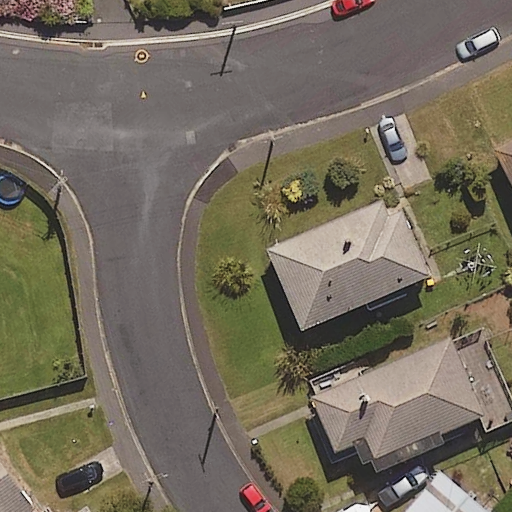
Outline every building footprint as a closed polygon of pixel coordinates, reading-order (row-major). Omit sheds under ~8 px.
[(511,141),(496,149),(511,182),(511,141)] [(430,278),(397,198),(269,251),(303,331),(430,278)] [(363,469),(372,465),(377,475),(446,445),(442,435),(484,416),(491,431),(511,421),(511,402),(489,349),(460,362),(451,340),(309,402),(332,455),(352,446),(363,469)] [(0,511),(33,511),(34,511),(26,501),(39,492),(17,461),(5,470),(0,462),(0,511)] [(486,511),(441,473),(407,511),(486,511)]
